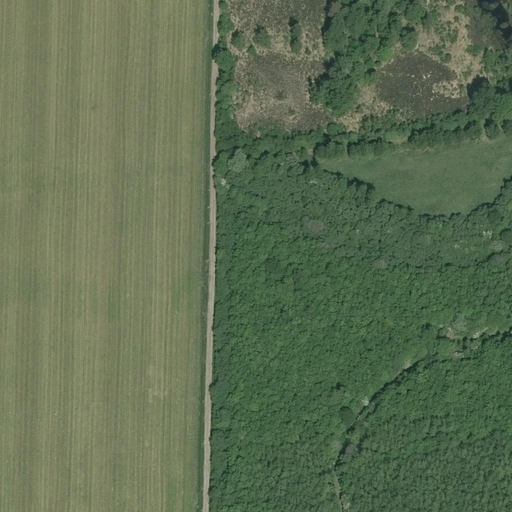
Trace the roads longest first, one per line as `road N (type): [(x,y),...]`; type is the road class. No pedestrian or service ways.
road 1 (track): [(212,165),(206,511)]
road 2 (track): [(212,165),(511,124)]
road 3 (track): [(342,511),(338,465),(372,405),(438,351),(511,330)]
road 4 (unclassified): [(212,165),(216,0)]
